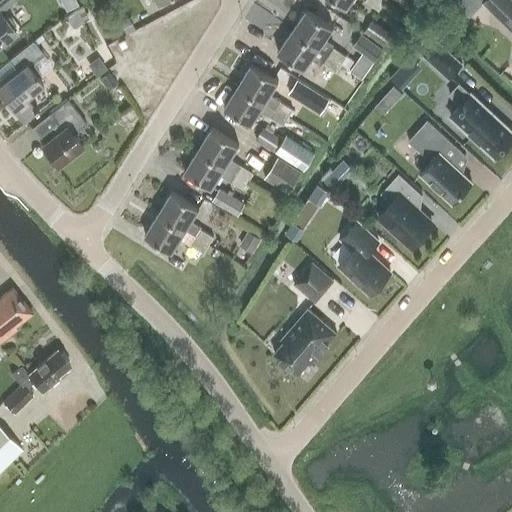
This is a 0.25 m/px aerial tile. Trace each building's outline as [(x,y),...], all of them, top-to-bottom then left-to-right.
[(0,12),(0,11),(14,0),(0,0),(0,46),(16,34),(0,12)] [(78,4),(75,0),(65,0),(61,2),(65,11),(78,4)] [(334,0),(347,8),(352,0),(334,0)] [(383,3),(378,0),(364,0),(379,9),(383,3)] [(421,3),(417,0),(393,0),(412,15),(413,13),(420,18),(428,9),(421,3)] [(511,2),(509,0),(481,0),(480,1),(503,23),(511,31),(511,2)] [(67,18),(74,28),(84,20),(76,11),(67,18)] [(127,35),(149,22),(143,11),(120,24),(121,24),(116,27),(120,35),(125,32),(127,35)] [(306,11),(292,31),(339,64),(345,55),(324,41),(333,29),(306,11)] [(381,44),(389,31),(371,19),(363,32),(381,44)] [(339,64),(292,31),(278,52),(303,70),(304,70),(308,65),(312,58),(333,72),(339,64)] [(429,33),(414,48),(422,55),(447,79),(461,64),(436,40),(429,33)] [(381,50),(359,35),(352,45),(374,60),(381,50)] [(29,66),(43,55),(32,42),(9,60),(17,70),(0,83),(0,94),(22,122),(38,110),(27,97),(43,84),(29,66)] [(92,61),(91,70),(95,75),(105,68),(98,57),(92,61)] [(409,57),(390,78),(398,85),(417,65),(409,57)] [(251,64),(237,86),(288,118),(293,110),(270,96),(278,81),(251,64)] [(312,66),(305,77),(329,91),(336,80),(312,66)] [(117,84),(108,73),(98,80),(107,92),(117,84)] [(297,80),(289,93),(320,111),(329,96),(322,92),(298,78),(297,80)] [(74,98),(84,110),(107,92),(98,80),(74,98)] [(461,105),(450,116),(495,157),(511,138),(511,131),(471,94),(470,94),(459,84),(449,94),(461,105)] [(402,93),(393,85),(388,91),(396,99),(402,93)] [(288,118),(237,86),(223,108),(251,125),(260,111),(283,125),(288,118)] [(73,135),(85,125),(66,101),(49,113),(62,129),(41,146),(57,166),(82,146),(73,135)] [(123,101),(115,107),(118,113),(127,107),(123,101)] [(443,155),(454,144),(427,119),(408,140),(431,161),(420,173),(452,203),(472,182),(443,155)] [(211,128),(198,149),(247,180),(252,172),(230,158),(239,145),(211,128)] [(315,153),(286,135),(285,137),(283,136),(280,140),(262,129),(255,140),(304,170),(315,153)] [(247,180),(198,149),(184,171),(212,188),(221,174),(242,187),(247,180)] [(288,193),(302,171),(278,156),(264,178),(288,193)] [(324,181),(330,186),(341,174),(335,169),(324,181)] [(391,202),(379,215),(390,226),(388,228),(399,237),(400,235),(412,246),(433,224),(412,206),(422,195),(398,174),(381,193),(391,202)] [(311,198),(320,205),(330,194),(322,186),(311,198)] [(245,202),(220,188),(212,201),(238,215),(245,202)] [(171,192),(158,213),(185,231),(194,237),(195,236),(209,244),(214,236),(190,222),(198,209),(171,192)] [(194,237),(185,231),(158,213),(144,235),(171,252),(180,239),(190,245),(190,243),(204,252),(209,244),(195,236),(194,237)] [(369,252),(378,241),(357,221),(341,239),(352,250),(338,265),(370,294),(390,272),(369,252)] [(297,241),(305,229),(304,229),(293,222),(285,233),(288,235),(297,241)] [(252,251),(259,239),(248,232),(240,243),(252,251)] [(313,262),(296,284),(316,302),(332,282),(313,262)] [(12,326),(29,312),(11,289),(0,298),(0,341),(15,329),(12,326)] [(328,342),(337,333),(308,308),(282,338),(284,340),(274,353),(280,358),(291,368),(298,373),(308,361),(311,363),(319,354),(329,342),(328,342)] [(2,344),(0,345),(0,370),(14,352),(2,344)] [(55,350),(28,373),(21,365),(9,375),(16,383),(19,386),(3,401),(14,412),(32,396),(26,390),(34,383),(42,391),(56,377),(55,376),(68,364),(55,350)] [(0,471),(22,450),(0,427),(0,471)]
